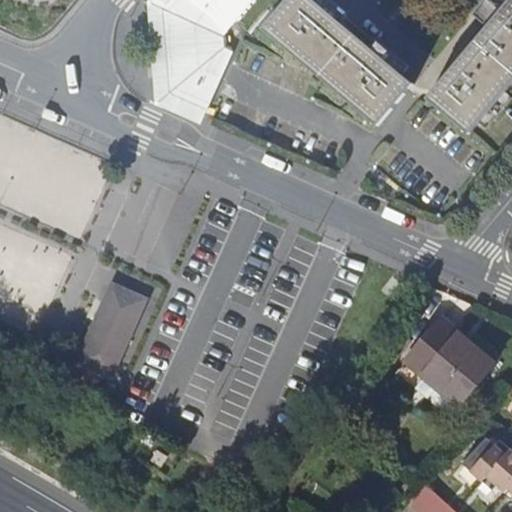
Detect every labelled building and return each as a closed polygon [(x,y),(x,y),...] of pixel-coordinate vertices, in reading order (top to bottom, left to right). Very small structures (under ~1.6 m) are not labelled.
[(4,0),(30,20),(33,20),(36,20),(38,19),(53,0),(4,0)] [(222,37),(253,0),(170,0),(163,9),(170,95),(206,110),(232,52),(225,50),(222,37)] [(311,0),(288,0),(263,31),(379,127),(414,84),(311,0)] [(511,86),(511,0),(429,99),(471,136),(511,86)] [(112,288),(77,368),(112,383),(146,302),(112,288)] [(271,375),(310,403),(336,367),(372,319),(333,290),(309,324),(271,375)] [(461,407),(495,363),(440,320),(406,364),(461,407)] [(511,447),(503,439),(498,444),(489,436),(486,440),(464,463),(483,481),(511,450),(511,447)] [(511,450),(483,481),(493,490),(498,485),(506,492),(509,489),(511,485),(511,450)] [(456,511),(425,485),(407,504),(415,511),(456,511)]
